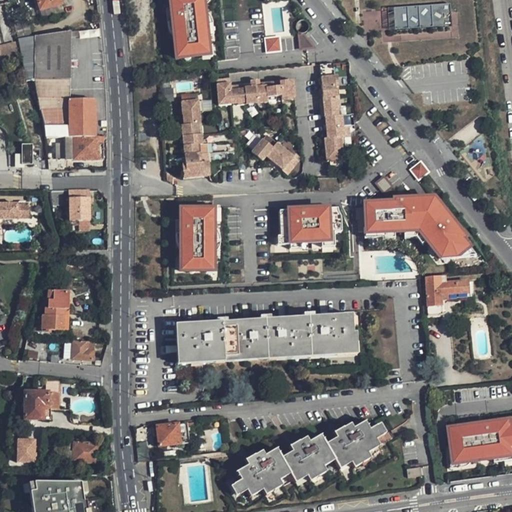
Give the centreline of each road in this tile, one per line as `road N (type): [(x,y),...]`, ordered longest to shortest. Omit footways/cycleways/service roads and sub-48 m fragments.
road 1 (primary): [(131,511),(120,419),(122,184),(110,0)]
road 2 (residential): [(315,0),(511,251)]
road 3 (residential): [(370,511),(511,493)]
